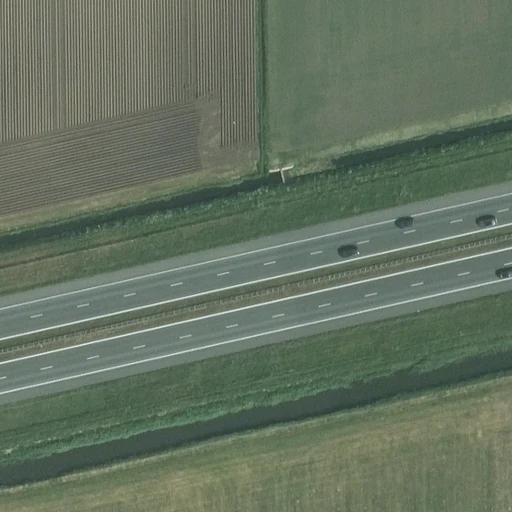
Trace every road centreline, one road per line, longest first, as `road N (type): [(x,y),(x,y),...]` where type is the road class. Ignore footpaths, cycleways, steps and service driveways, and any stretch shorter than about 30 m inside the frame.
road 1 (motorway): [(0,378),(511,262)]
road 2 (motorway): [(511,208),(0,323)]
